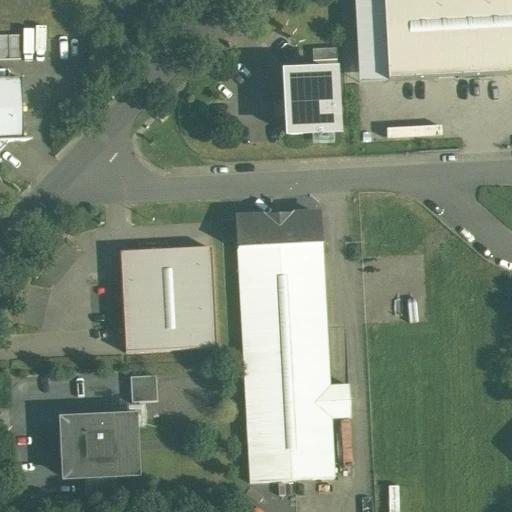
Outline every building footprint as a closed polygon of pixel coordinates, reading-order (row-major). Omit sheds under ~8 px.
[(511,0),(361,0),(365,85),(511,79),(511,0)] [(20,37),(0,37),(0,61),(20,61),(20,37)] [(314,49),(314,61),(334,62),(334,50),(314,49)] [(335,134),(332,75),(285,77),(288,136),(335,134)] [(21,80),(0,81),(0,143),(8,143),(25,142),(24,141),(23,141),(21,80)] [(288,220),(267,221),(266,219),(235,221),(237,252),(321,247),(319,216),(288,218),(288,220)] [(237,252),(249,485),(333,480),(330,420),(350,419),(348,387),(329,388),(321,247),(237,252)] [(210,250),(119,255),(125,355),(215,350),(210,250)] [(155,378),(129,379),(131,405),(157,403),(155,378)] [(132,420),(61,423),(64,480),(84,479),(85,497),(116,496),(115,477),(135,476),(132,420)]
